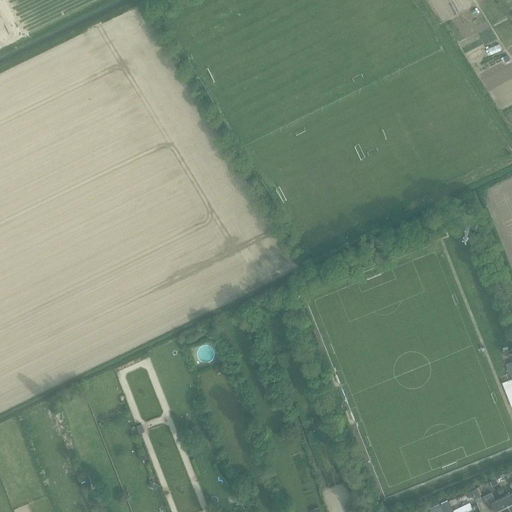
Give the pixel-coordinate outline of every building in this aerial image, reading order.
[(223,360),(216,363),(220,371),(221,375),(228,372),(223,360)] [(141,424),(136,426),(139,434),(144,432),(141,424)] [(346,468),(340,471),(344,478),(350,475),(346,468)] [(87,477),(79,480),(82,489),(90,486),(87,477)] [(476,501),(482,498),(477,488),(471,491),(476,501)] [(506,511),(511,510),(504,496),(495,500),(491,492),(483,496),(488,507),(493,505),(496,511),(506,511)] [(445,503),(439,506),(442,511),(454,511),(454,510),(449,501),(445,503)]
